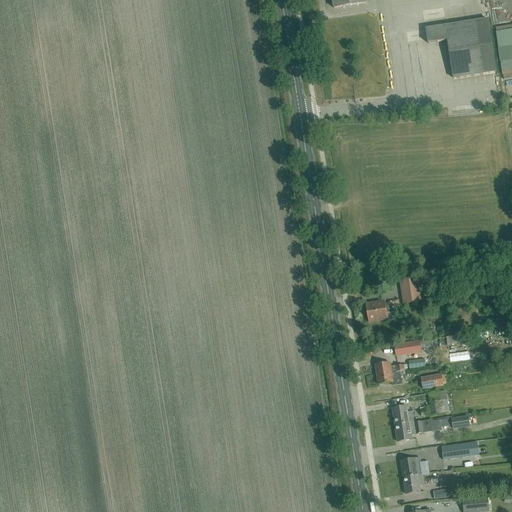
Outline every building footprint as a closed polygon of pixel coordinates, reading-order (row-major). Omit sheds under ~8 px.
[(332,0),(334,9),(366,4),(365,0),(332,0)] [(448,39),(446,27),(426,30),(428,44),(448,41),(448,39)] [(511,29),(496,32),(502,62),(511,60),(511,29)] [(494,61),(490,32),(448,39),(448,41),(452,67),(494,61)] [(403,305),(422,302),(419,279),(400,281),(403,305)] [(369,323),(388,320),(385,302),(366,305),(369,323)] [(396,357),(422,354),(420,342),(394,345),(396,357)] [(377,375),(400,372),(405,371),(404,366),(396,367),(395,366),(391,367),(390,363),(376,366),(377,375)] [(400,372),(377,375),(379,385),(393,383),(393,387),(402,385),(400,372)] [(423,390),(444,387),(442,375),(421,379),(423,390)] [(422,418),(450,413),(447,392),(429,395),(431,408),(427,408),(427,410),(421,411),(422,418)] [(395,426),(414,423),(413,413),(408,414),(407,407),(393,409),(395,426)] [(454,430),(471,427),(469,417),(452,419),(454,430)] [(414,423),(395,426),(398,443),(412,441),(411,434),(416,433),(416,435),(434,432),(432,421),(414,423)] [(444,461),(464,458),(471,457),(469,445),(462,446),(443,448),(444,461)] [(404,478),(422,475),(420,459),(401,462),(404,478)] [(449,470),(441,471),(442,481),(450,479),(449,470)] [(422,475),(404,478),(406,495),(420,493),(419,486),(424,486),(422,475)] [(444,501),(449,500),(459,498),(457,489),(448,490),(434,493),(435,500),(444,499),(444,501)] [(488,498),(463,501),(463,511),(477,511),(489,511),(488,498)]
